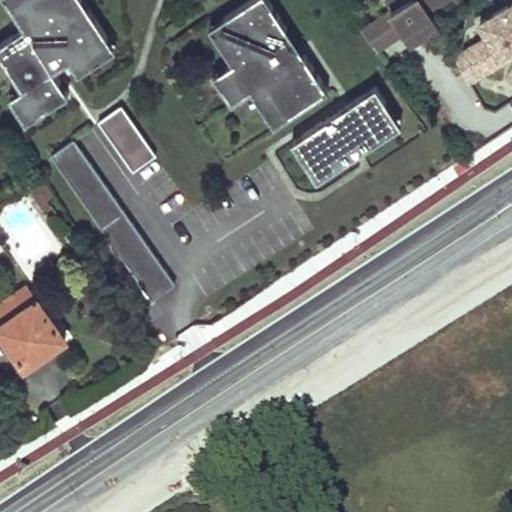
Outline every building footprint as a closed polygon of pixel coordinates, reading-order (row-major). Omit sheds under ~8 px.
[(8,0),(23,23),(0,37),(0,53),(20,84),(28,96),(59,76),(52,66),(68,55),(105,31),(85,0),(8,0)] [(270,0),(241,0),(220,14),(243,49),(231,57),(224,62),(243,90),(250,85),(262,77),(285,112),(327,85),(303,49),(290,58),(272,31),(285,23),(270,0)] [(436,22),(427,6),(436,0),(399,0),(390,6),(397,16),(410,38),(436,22)] [(511,0),(479,20),(487,34),(474,42),(489,68),(503,59),(499,52),(511,44),(511,0)] [(243,49),(220,14),(208,22),(231,57),(243,49)] [(410,38),(397,16),(369,33),(385,54),(410,38)] [(105,31),(68,55),(76,68),(114,44),(105,31)] [(474,42),(456,53),(455,57),(469,79),(489,68),(474,42)] [(503,59),(511,53),(511,44),(499,52),(503,59)] [(243,90),(224,62),(212,70),(231,98),(243,90)] [(67,89),(59,76),(28,96),(20,84),(8,91),(24,117),(67,89)] [(285,112),(262,77),(250,85),(273,121),(285,112)] [(374,81),(290,137),(301,154),(315,144),(330,165),(385,129),(370,108),(385,98),(374,81)] [(399,119),(385,98),(370,108),(385,129),(399,119)] [(155,152),(119,101),(96,118),(132,168),(155,152)] [(73,135),(50,151),(150,294),(173,278),(73,135)] [(330,165),(315,144),(301,154),(315,175),(330,165)] [(25,287),(0,304),(0,331),(23,363),(63,334),(35,296),(33,298),(25,287)]
